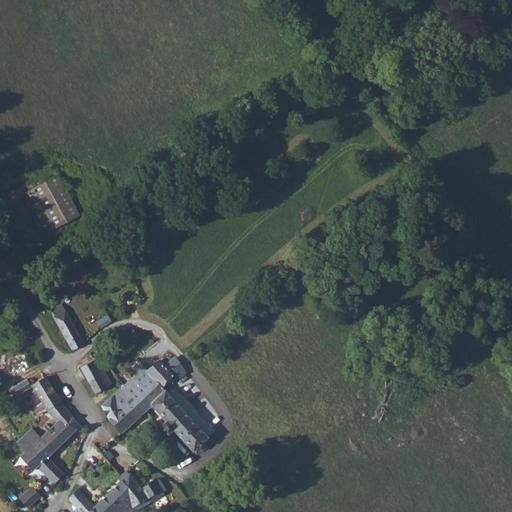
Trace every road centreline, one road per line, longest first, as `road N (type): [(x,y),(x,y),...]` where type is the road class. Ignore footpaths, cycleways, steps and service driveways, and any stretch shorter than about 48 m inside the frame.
road 1 (track): [(95,422),(58,364),(120,328),(170,345),(223,420),(216,452),(176,482)]
road 2 (unclassified): [(0,255),(58,364)]
